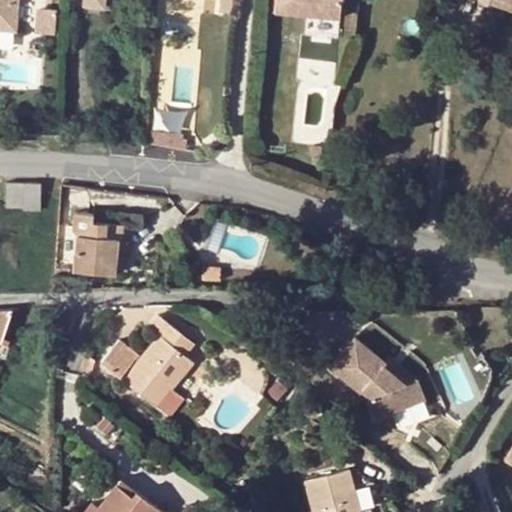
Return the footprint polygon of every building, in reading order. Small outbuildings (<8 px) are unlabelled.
[(0,0),(0,30),(19,31),(20,7),(15,0),(0,0)] [(339,0),(274,0),(274,7),(339,11),(339,0)] [(5,181),(6,190),(7,206),(23,206),(22,181),(5,181)] [(22,181),(23,206),(23,210),(41,210),(40,181),(22,181)] [(113,273),(113,252),(115,237),(122,237),(123,222),(95,219),(95,211),(74,209),(73,225),(78,235),(76,246),(74,270),(113,273)] [(121,252),(122,237),(115,237),(113,252),(121,252)] [(222,265),(205,265),(204,278),(222,278),(222,265)] [(68,271),(56,270),(55,284),(67,284),(68,271)] [(0,337),(3,338),(13,305),(0,307),(0,337)] [(74,317),(61,313),(55,335),(69,338),(74,317)] [(193,359),(185,353),(172,343),(181,332),(157,313),(147,324),(158,332),(122,379),(169,414),(183,396),(172,387),(193,359)] [(194,341),(181,332),(172,343),(185,353),(194,341)] [(363,347),(366,345),(353,334),(351,338),(363,347)] [(369,391),(365,395),(372,414),(413,400),(405,376),(401,377),(400,379),(379,362),(382,357),(366,345),(363,347),(351,338),(328,365),(349,381),(351,378),(360,386),(361,384),(369,391)] [(84,355),(80,373),(90,376),(95,358),(84,355)] [(405,376),(382,357),(379,362),(400,379),(401,377),(405,376)] [(421,397),(413,374),(405,376),(413,400),(421,397)] [(351,378),(349,381),(365,395),(369,391),(361,384),(360,386),(351,378)] [(426,400),(395,411),(400,425),(431,414),(426,400)] [(348,466),(304,478),(312,511),(371,511),(370,507),(360,510),(348,466)] [(120,477),(116,482),(132,494),(136,489),(120,477)] [(158,511),(161,508),(136,489),(132,494),(116,482),(100,504),(94,500),(85,511),(158,511)]
